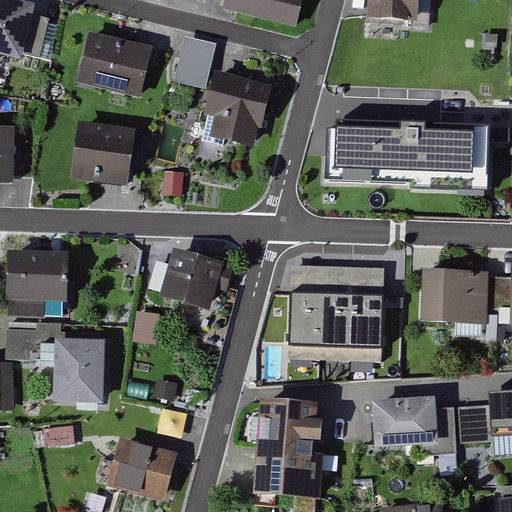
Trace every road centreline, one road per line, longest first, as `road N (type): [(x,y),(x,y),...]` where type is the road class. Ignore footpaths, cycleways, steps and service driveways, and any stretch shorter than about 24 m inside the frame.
road 1 (residential): [(196,511),(277,229)]
road 2 (residential): [(277,229),(0,218)]
road 3 (residential): [(511,237),(277,229)]
road 4 (residential): [(321,52),(110,0)]
road 5 (residential): [(277,229),(321,52)]
